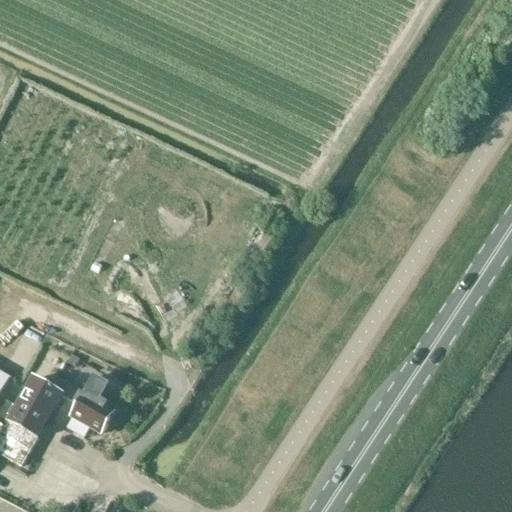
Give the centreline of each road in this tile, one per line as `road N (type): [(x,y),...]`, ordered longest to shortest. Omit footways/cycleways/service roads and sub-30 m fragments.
road 1 (unclassified): [(511,111),(246,511)]
road 2 (primary): [(324,511),(511,228)]
